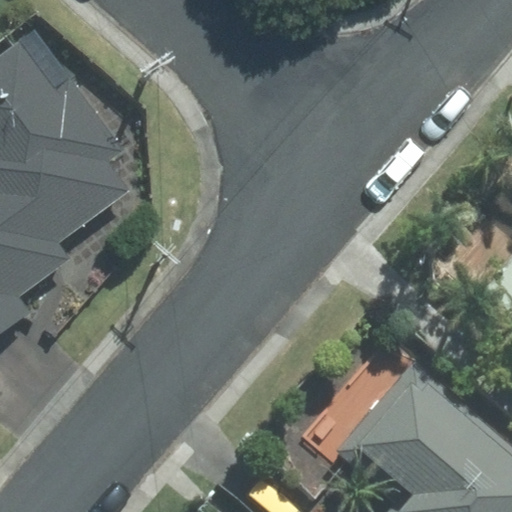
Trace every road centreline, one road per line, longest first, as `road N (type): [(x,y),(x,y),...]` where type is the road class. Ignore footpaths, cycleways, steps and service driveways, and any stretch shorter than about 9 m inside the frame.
road 1 (residential): [(343,171),(45,511)]
road 2 (residential): [(169,0),(343,171)]
road 3 (residential): [(483,0),(343,171)]
